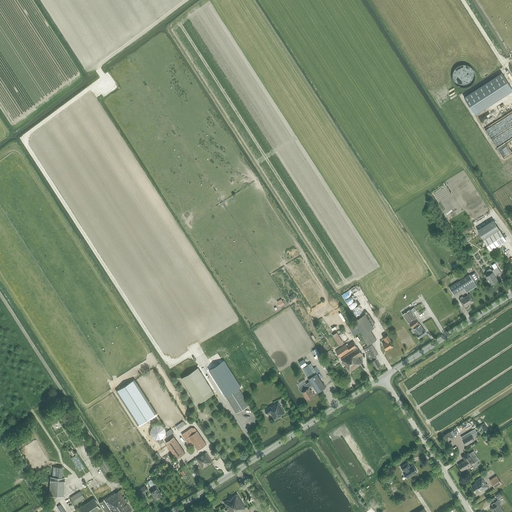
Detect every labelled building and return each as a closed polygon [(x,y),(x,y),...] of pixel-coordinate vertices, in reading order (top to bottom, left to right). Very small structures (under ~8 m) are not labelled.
[(500,74),(463,99),(474,116),(511,91),(500,74)] [(484,240),(488,237),(500,230),(493,220),(478,230),(484,240)] [(506,240),(500,230),(488,237),(484,240),(491,250),(506,240)] [(495,276),(501,272),(498,267),(494,269),(492,271),(491,269),(489,269),(487,270),(487,271),(489,274),(485,276),(491,285),(498,280),(495,276)] [(475,272),(470,276),(469,274),(449,287),(453,295),(464,288),(467,292),(477,286),(474,281),(479,278),(475,272)] [(464,307),(474,301),(470,294),(460,301),(464,307)] [(416,318),(413,313),(411,310),(411,309),(403,315),(408,323),(409,323),(413,328),(419,324),(416,318)] [(355,323),(362,335),(362,336),(368,345),(376,340),(371,330),(374,328),(365,314),(354,321),(355,323)] [(359,332),(355,323),(348,326),(353,335),(359,332)] [(426,333),(420,325),(414,330),(419,338),(426,333)] [(383,338),(386,342),(383,344),(386,350),(392,346),(389,341),(390,340),(388,335),(383,338)] [(362,363),(358,357),(362,354),(358,347),(357,348),(353,342),(347,346),(346,344),(336,351),(340,357),(354,348),(355,349),(356,348),(356,349),(341,359),(350,372),(359,366),(359,365),(362,363)] [(364,350),(376,369),(381,366),(375,356),(378,354),(372,345),(364,350)] [(226,396),(239,388),(241,387),(223,360),(208,369),(226,396)] [(302,368),(309,378),(317,373),(316,373),(319,372),(316,367),(314,368),(311,363),(302,368)] [(180,378),(196,404),(213,393),(197,367),(180,378)] [(325,387),(317,373),(309,378),(317,392),(325,387)] [(116,390),(137,425),(155,414),(134,379),(116,390)] [(302,391),(307,399),(314,395),(309,388),(305,382),(299,386),(298,388),(300,391),(302,391)] [(249,405),(239,388),(226,396),(236,413),(249,405)] [(285,413),(278,402),(265,410),(267,415),(270,413),(275,420),(285,413)] [(197,431),(195,429),(192,428),(193,430),(185,436),(191,444),(193,443),(189,437),(197,431)] [(197,431),(189,437),(193,443),(198,450),(206,445),(197,431)] [(471,435),(463,440),(466,445),(474,440),(471,435)] [(185,453),(174,437),(166,442),(177,459),(185,453)] [(199,457),(197,459),(203,468),(212,462),(206,452),(199,457)] [(467,469),(475,464),(468,453),(462,456),(465,460),(458,465),(462,471),(466,468),(467,469)] [(101,455),(97,457),(106,471),(110,469),(101,455)] [(407,464),(401,467),(404,472),(403,472),(407,478),(417,472),(413,466),(410,467),(409,467),(407,464)] [(52,466),(52,475),(62,475),(62,467),(52,466)] [(50,477),(49,495),(61,496),(62,483),(64,483),(64,478),(62,477),(52,477),(50,477)] [(487,485),(488,485),(487,484),(487,485),(484,481),(483,481),(482,478),(475,482),(476,483),(472,486),(476,493),(480,490),(481,491),(488,487),(487,485)] [(498,478),(491,482),(494,488),(497,486),(498,487),(502,484),(501,483),(498,478)] [(148,490),(145,485),(137,491),(141,495),(148,490)] [(156,500),(162,496),(156,487),(150,491),(156,500)] [(74,504),(84,498),(80,491),(70,498),(74,504)] [(128,501),(126,498),(124,499),(119,491),(115,493),(114,493),(99,502),(105,511),(129,511),(131,511),(126,502),(128,501)] [(224,503),(229,511),(241,511),(243,511),(242,511),(246,509),(238,495),(224,503)] [(81,511),(94,511),(96,511),(100,508),(94,498),(79,508),(81,511)] [(491,509),(493,511),(503,511),(499,505),(500,503),(498,500),(497,501),(492,504),(494,507),(491,509)]
